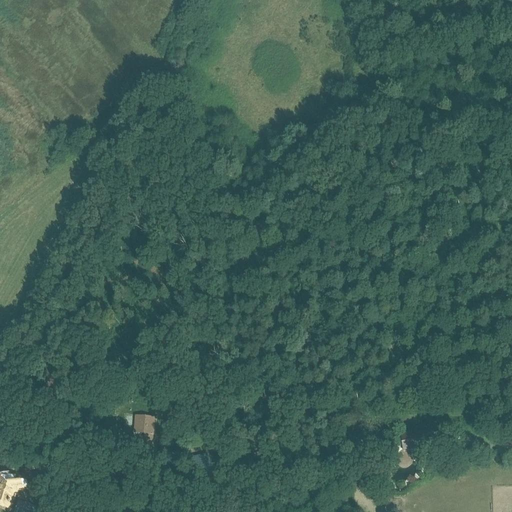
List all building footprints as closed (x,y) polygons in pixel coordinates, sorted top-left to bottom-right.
[(152,451),(154,434),(156,418),(138,416),(137,427),(137,432),(145,433),(143,450),(152,451)] [(437,439),(435,429),(400,435),(404,452),(428,447),(427,441),(437,439)] [(357,449),(357,440),(361,440),(361,433),(348,433),(348,449),(357,449)] [(376,472),(377,479),(379,481),(383,481),(385,478),(385,471),(382,468),(378,469),(376,472)] [(0,506),(8,508),(13,490),(26,488),(24,475),(10,477),(10,478),(2,479),(4,476),(0,474),(0,506)] [(19,502),(16,511),(41,511),(42,509),(19,502)]
